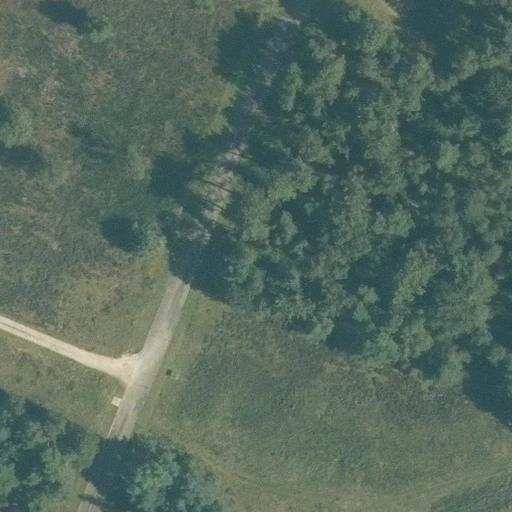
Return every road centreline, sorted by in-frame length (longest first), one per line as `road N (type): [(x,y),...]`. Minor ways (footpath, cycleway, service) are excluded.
road 1 (unclassified): [(87,511),(295,0)]
road 2 (track): [(141,381),(0,325)]
